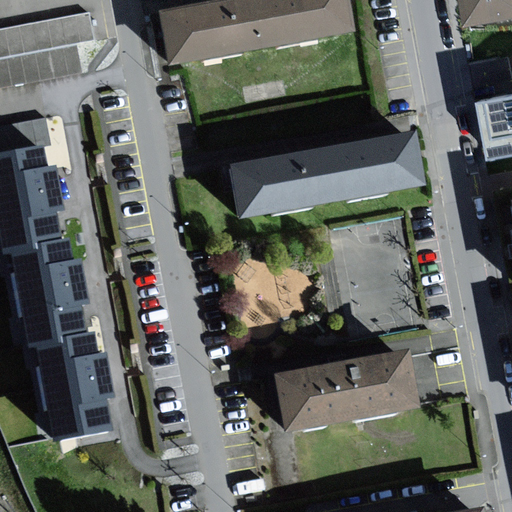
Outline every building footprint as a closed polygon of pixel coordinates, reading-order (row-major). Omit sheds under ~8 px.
[(174,63),(263,47),(254,0),(242,0),(165,14),(174,63)] [(345,0),(254,0),(263,47),(351,30),(345,0)] [(511,0),(475,0),(478,15),(511,8),(511,0)] [(93,44),(86,10),(0,28),(0,87),(78,71),(74,48),(93,44)] [(511,151),(511,96),(490,101),(500,154),(511,151)] [(423,183),(414,134),(326,151),(335,199),(423,183)] [(0,157),(0,185),(14,254),(20,253),(58,245),(48,199),(53,199),(51,191),(50,184),(45,185),(37,150),(0,157)] [(246,216),(335,199),(326,151),(237,167),(246,216)] [(64,244),(58,245),(20,253),(39,347),(45,346),(83,338),(74,293),(80,292),(78,285),(76,277),(71,278),(64,244)] [(83,338),(45,346),(64,440),(108,431),(99,387),(105,386),(104,379),(102,371),(96,373),(89,337),(83,338)] [(408,358),(285,380),(295,432),(418,410),(408,358)]
